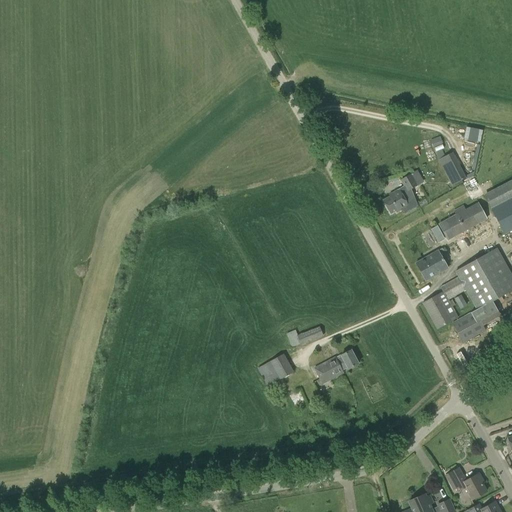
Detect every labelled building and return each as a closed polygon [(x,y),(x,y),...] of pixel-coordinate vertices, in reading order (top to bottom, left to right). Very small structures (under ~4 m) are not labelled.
[(464,139),(480,142),(483,129),(466,126),(464,139)] [(436,157),(446,155),(443,137),(432,139),(436,157)] [(453,152),(438,160),(451,186),(466,179),(453,152)] [(406,192),(416,186),(410,175),(399,181),(406,192)] [(504,235),(511,231),(511,179),(483,195),(504,235)] [(396,213),(407,206),(398,190),(392,194),(393,195),(382,201),(390,215),(395,212),(396,213)] [(447,241),(487,219),(477,202),(438,224),(447,241)] [(430,229),(438,242),(445,239),(437,225),(430,229)] [(492,302),(511,290),(511,275),(496,248),(455,271),(458,277),(440,287),(443,292),(421,304),(437,330),(458,318),(452,307),(455,305),(452,300),(449,301),(448,300),(465,291),(476,310),(471,313),(470,312),(452,323),(464,344),(486,331),(481,324),(499,314),(496,309),(492,302)] [(424,281),(447,268),(444,262),(448,260),(442,249),(415,264),(424,281)] [(460,309),(467,305),(461,295),(454,299),(460,309)] [(323,336),(319,327),(297,336),(301,345),(323,336)] [(335,360),(341,371),(347,368),(347,370),(358,364),(351,350),(340,356),(341,357),(335,360)] [(341,371),(335,360),(334,357),(314,368),(322,385),(343,374),(341,371)] [(269,362),(257,369),(267,387),(279,381),(269,362)] [(465,487),(472,499),(487,491),(483,484),(482,485),(480,480),(481,479),(478,474),(466,481),(459,468),(448,474),(457,492),(465,487)] [(453,511),(449,500),(437,505),(438,506),(431,509),(429,505),(432,503),(429,496),(426,497),(424,494),(408,501),(412,509),(405,511),(453,511)] [(499,511),(494,502),(482,508),(480,504),(467,510),(468,511),(499,511)]
